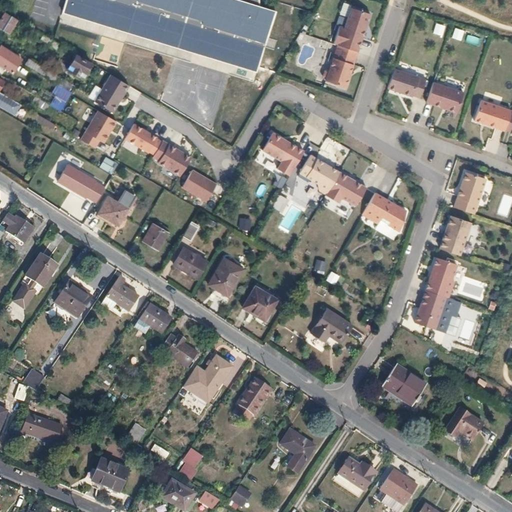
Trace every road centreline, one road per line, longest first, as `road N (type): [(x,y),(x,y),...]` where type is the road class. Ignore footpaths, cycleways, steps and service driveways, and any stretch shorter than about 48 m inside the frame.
road 1 (residential): [(0,181),(338,404)]
road 2 (residential): [(338,404),(390,323),(436,179),(356,131)]
road 3 (residential): [(138,101),(236,159),(283,89),(356,131)]
road 4 (residential): [(338,404),(499,511)]
road 5 (residential): [(501,165),(361,114)]
road 6 (residential): [(361,114),(400,0)]
